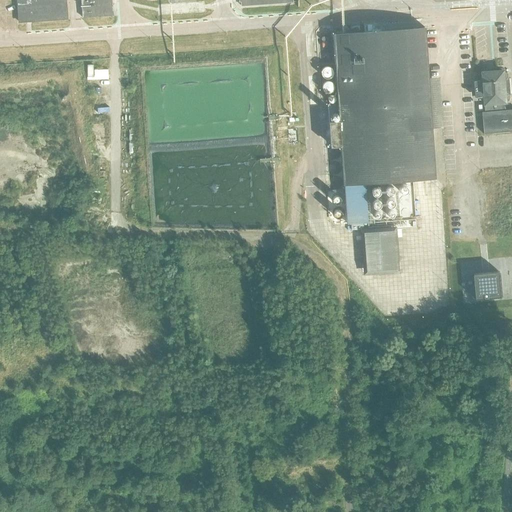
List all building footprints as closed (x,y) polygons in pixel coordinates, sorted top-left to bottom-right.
[(17,0),(19,21),(66,18),(65,0),(17,0)] [(80,0),(82,17),(113,15),(112,0),(80,0)] [(340,121),(329,121),(331,147),(342,146),(342,152),(344,184),(345,192),(347,223),(368,222),(367,203),(365,182),(412,179),(435,178),(431,128),(428,77),(425,26),(424,19),(363,23),(364,31),(334,33),(340,121)] [(96,63),(90,63),(89,84),(96,84),(96,97),(109,97),(109,61),(96,61),(96,63)] [(483,112),(484,134),(511,131),(511,109),(507,110),(506,102),(508,100),(507,95),(504,92),(503,92),(503,82),(506,79),(506,74),(505,73),(503,71),(483,73),(483,83),(479,83),(476,85),(477,94),(480,96),(484,95),(485,104),(483,104),(484,112),(483,112)] [(108,110),(107,99),(95,100),(96,111),(108,110)] [(342,152),(322,153),(325,193),(345,192),(344,184),(342,152)] [(366,272),(401,270),(399,227),(363,229),(366,272)] [(498,271),(473,274),(472,274),(475,298),(475,299),(500,297),(500,296),(501,296),(498,272),(498,271)]
